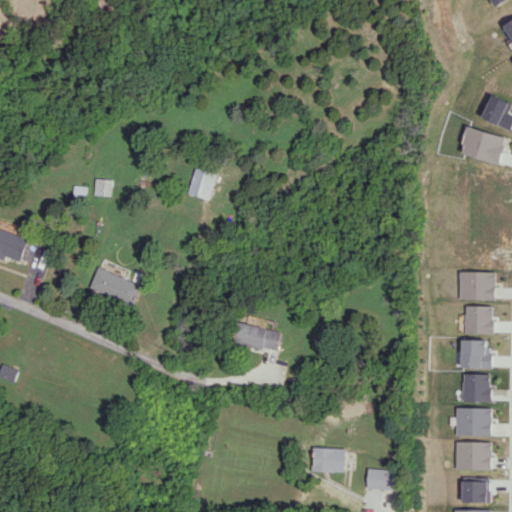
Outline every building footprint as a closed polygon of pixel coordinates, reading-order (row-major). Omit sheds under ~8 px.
[(507,137),(470,125),(462,152),(500,163),(507,137)] [(217,172),(194,168),(190,194),(212,198),(217,172)] [(94,195),(111,195),(112,179),(95,178),(94,195)] [(30,238),(0,227),(0,256),(6,259),(8,256),(22,261),(30,238)] [(91,287),(135,306),(144,285),(100,265),(91,287)] [(458,271),(457,298),(493,299),(494,271),(458,271)] [(464,305),(464,313),(463,313),(463,333),(493,333),(493,318),(491,318),(491,305),(464,305)] [(281,331),(240,322),(236,342),(277,351),(281,331)] [(461,339),(460,366),(492,367),(492,352),(489,352),(489,346),(486,346),(486,339),(461,339)] [(0,371),(0,375),(15,381),(19,369),(3,363),(0,371)] [(463,373),(463,382),(462,382),(461,393),(460,394),(460,398),(462,399),(462,400),(492,401),(492,386),(489,386),(490,373),(463,373)] [(455,406),(455,434),(491,435),(492,407),(455,406)] [(455,441),(454,468),(490,469),(491,441),(455,441)] [(346,448),(313,447),(312,470),(345,471),(346,448)] [(396,489),(396,469),(367,468),(367,488),(396,489)] [(462,476),(461,501),(490,501),(490,490),(488,489),(488,476),(462,476)]
